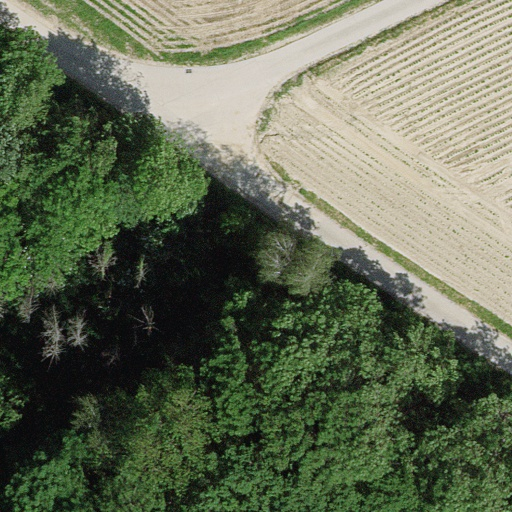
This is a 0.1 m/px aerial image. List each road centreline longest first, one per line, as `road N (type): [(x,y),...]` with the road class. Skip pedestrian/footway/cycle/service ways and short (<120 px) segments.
road 1 (track): [(173,121),(511,359)]
road 2 (track): [(173,121),(429,0)]
road 3 (track): [(0,19),(173,121)]
